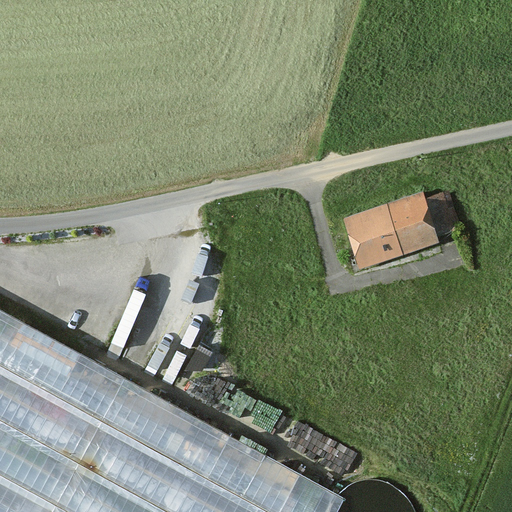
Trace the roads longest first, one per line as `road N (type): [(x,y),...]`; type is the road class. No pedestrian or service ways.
road 1 (residential): [(0,225),(99,215),(511,127)]
road 2 (track): [(511,383),(465,511)]
